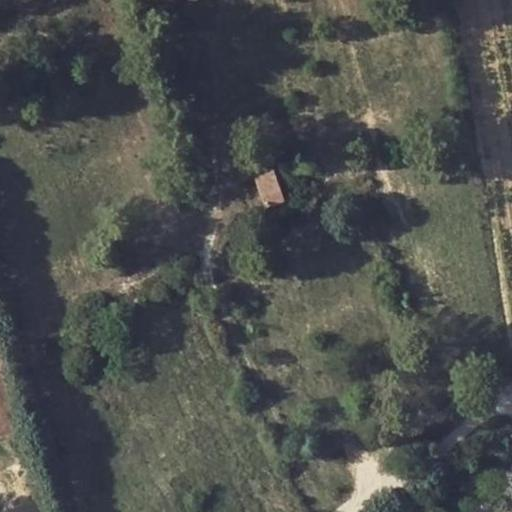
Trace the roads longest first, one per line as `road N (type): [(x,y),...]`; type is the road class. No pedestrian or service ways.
road 1 (unknown): [(326,511),(224,289),(218,208)]
road 2 (track): [(325,511),(511,387)]
